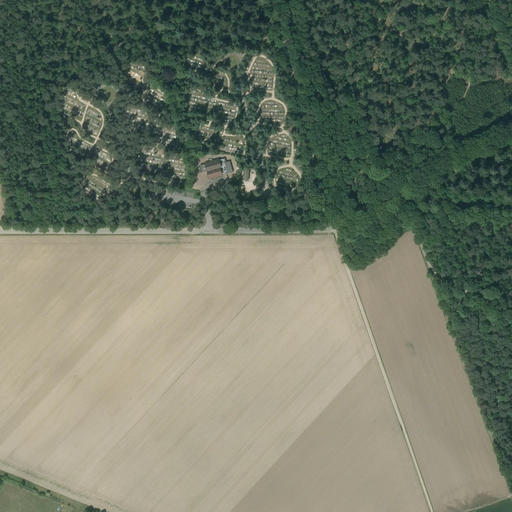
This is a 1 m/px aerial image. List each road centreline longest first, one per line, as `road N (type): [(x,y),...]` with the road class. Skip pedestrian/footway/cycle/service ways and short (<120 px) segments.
road 1 (unclassified): [(0,229),(331,228)]
road 2 (unknown): [(336,235),(429,511)]
road 3 (unclassified): [(331,228),(273,0)]
road 4 (unclassified): [(331,228),(383,198),(511,209)]
